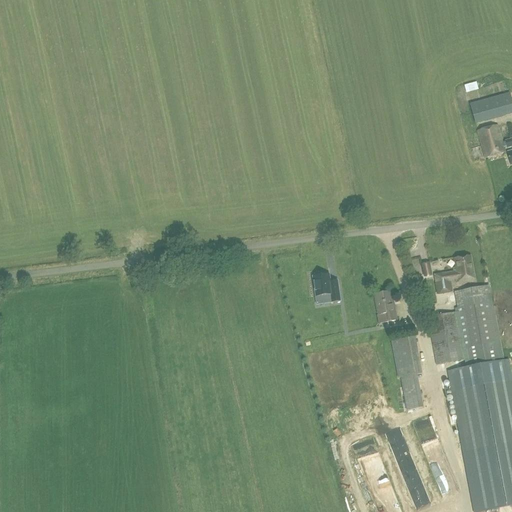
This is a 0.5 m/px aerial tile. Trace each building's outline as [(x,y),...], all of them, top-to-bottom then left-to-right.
[(475,125),(511,114),(511,102),(509,93),(469,104),(475,125)] [(478,131),(485,158),(505,153),(503,147),(502,143),(497,126),(478,131)] [(505,142),(502,143),(503,147),(507,147),(507,148),(511,146),(511,135),(509,136),(510,140),(505,141),(505,142)] [(453,302),(450,283),(454,280),(455,279),(456,283),(475,280),(471,256),(455,259),(457,272),(435,275),(439,304),(453,302)] [(335,288),(333,274),(317,277),(319,296),(332,295),(333,303),(344,301),(342,287),(335,288)] [(489,286),(455,292),(458,308),(455,309),(456,313),(428,318),(437,365),(465,360),(470,388),(464,389),(475,450),(511,443),(511,379),(507,381),(489,286)] [(393,306),(391,293),(376,295),(378,315),(387,314),(388,323),(396,321),(395,306),(393,306)] [(424,405),(418,374),(423,373),(416,334),(395,338),(408,408),(424,405)] [(353,433),(360,454),(368,452),(361,430),(353,433)]
